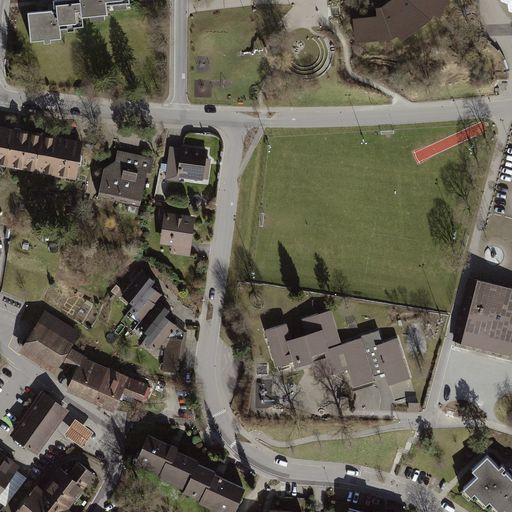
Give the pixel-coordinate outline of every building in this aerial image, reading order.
[(53,10),(29,12),(32,43),(60,40),(59,30),(83,27),(82,20),(79,0),(55,0),(52,0),(53,10)] [(79,0),(82,20),(106,17),(105,5),(131,3),(130,0),(79,0)] [(374,17),(355,20),(357,46),(383,43),(398,38),(401,44),(434,22),(437,16),(444,18),(452,0),(395,0),(383,7),(374,9),(374,17)] [(0,168),(19,172),(26,133),(0,128),(0,168)] [(55,138),(26,133),(19,172),(48,177),(55,138)] [(83,143),(55,138),(48,177),(76,182),(83,143)] [(207,158),(208,150),(182,146),(182,148),(170,147),(165,180),(180,182),(180,178),(204,181),(204,179),(209,180),(212,159),(207,158)] [(151,179),(155,159),(118,151),(115,161),(104,169),(99,197),(117,201),(116,202),(141,207),(147,178),(151,179)] [(158,220),(164,221),(160,245),(172,246),(171,254),(191,257),(196,217),(166,213),(166,210),(160,209),(158,220)] [(118,298),(131,309),(151,284),(155,280),(152,277),(143,269),(118,298)] [(511,284),(478,276),(462,340),(511,352),(511,284)] [(159,291),(151,284),(131,309),(143,318),(159,299),(163,294),(159,291)] [(164,314),(169,308),(166,306),(159,299),(143,318),(138,323),(149,332),(164,314)] [(352,387),(372,380),(372,377),(382,374),(387,387),(410,379),(396,337),(382,341),(378,329),(341,342),(330,310),(301,319),(306,332),(290,337),(285,324),(264,331),(275,364),(293,358),(296,368),(312,363),(317,377),(346,367),(352,387)] [(80,332),(46,311),(21,350),(55,372),(63,359),(70,349),(80,332)] [(165,339),(177,324),(167,316),(164,314),(149,332),(144,338),(157,348),(165,339)] [(177,324),(165,339),(161,368),(182,371),(187,332),(177,324)] [(63,359),(77,369),(82,356),(70,349),(63,359)] [(109,368),(82,356),(77,369),(68,388),(95,400),(109,368)] [(129,377),(109,368),(95,400),(116,408),(123,392),(129,377)] [(142,401),(149,386),(129,377),(123,392),(142,401)] [(70,411),(44,391),(11,435),(37,455),(70,411)] [(93,430),(75,417),(64,432),(82,445),(93,430)] [(196,457),(149,436),(136,465),(182,487),(194,462),(196,457)] [(492,502),(511,483),(511,478),(503,469),(506,466),(501,461),(497,464),(484,450),(469,465),(474,471),(459,485),(468,494),(471,491),(481,501),(487,496),(492,502)] [(0,484),(16,463),(0,451),(0,484)] [(59,465),(42,486),(68,507),(95,473),(76,458),(73,463),(67,471),(59,465)] [(220,511),(231,511),(244,487),(194,462),(182,487),(179,492),(220,511)] [(36,482),(12,511),(74,511),(68,507),(42,486),(36,482)] [(511,511),(511,483),(492,502),(499,509),(501,506),(506,511),(511,511)]
